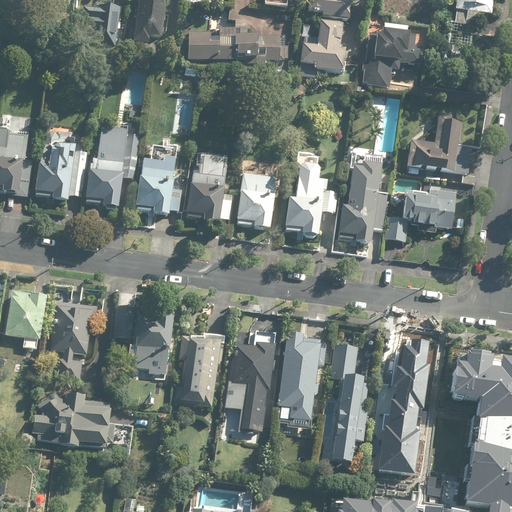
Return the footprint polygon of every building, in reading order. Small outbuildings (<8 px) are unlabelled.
[(142,0),(136,41),(154,43),(154,37),(165,38),(169,6),(164,5),(164,0),(142,0)] [(268,0),(267,6),(292,9),(292,0),(268,0)] [(313,0),(312,14),(324,15),(323,19),(353,22),(355,0),(313,0)] [(428,17),(429,0),(388,0),(387,12),(428,17)] [(459,0),(458,22),(482,24),(482,15),(494,15),(494,0),(459,0)] [(119,27),(121,27),(122,9),(87,6),(86,29),(102,30),(100,50),(118,51),(119,27)] [(345,74),(347,50),(343,50),(345,25),(323,23),(320,48),(304,47),(302,65),(318,66),(318,72),(345,74)] [(364,71),(363,83),(393,86),(395,65),(422,67),(423,49),(417,48),(418,34),(385,31),(385,35),(370,34),(367,65),(363,65),(362,71),(364,71)] [(283,37),(238,36),(215,36),(215,34),(192,33),(191,61),(238,63),(239,61),(257,61),(257,65),(270,65),(270,63),(283,63),(283,37)] [(140,120),(146,78),(125,75),(119,117),(140,120)] [(373,159),(393,160),(394,127),(398,128),(400,98),(375,97),(375,110),(381,110),(380,124),(375,124),(373,159)] [(27,131),(28,117),(22,117),(22,121),(19,121),(20,117),(5,116),(4,129),(0,128),(0,189),(5,189),(4,199),(29,200),(31,182),(26,181),(28,140),(23,140),(23,136),(20,136),(20,130),(27,131)] [(421,169),(470,175),(472,150),(460,149),(463,124),(438,121),(435,144),(413,142),(409,174),(420,175),(421,169)] [(131,139),(132,131),(102,129),(99,161),(95,161),(94,167),(92,167),(89,208),(123,210),(126,179),(138,180),(141,140),(131,139)] [(62,145),(64,133),(52,131),(50,144),(44,143),(39,195),(55,196),(54,200),(72,202),(72,198),(85,199),(90,148),(62,145)] [(227,197),(230,160),(202,158),(201,178),(193,177),(190,221),(224,223),(224,221),(233,222),(234,198),(227,197)] [(176,196),(177,161),(165,160),(165,164),(145,163),(145,179),(141,179),(140,208),(157,209),(156,215),(174,216),(174,212),(183,212),(183,196),(176,196)] [(384,233),(388,199),(381,198),(384,168),(367,166),(366,171),(354,169),(350,209),(343,209),(340,236),(360,238),(359,243),(375,245),(376,232),(384,233)] [(321,238),(323,213),(338,213),(339,195),(327,194),(328,183),(321,182),(321,169),(301,168),(299,201),(290,200),(289,228),(306,229),(305,237),(321,238)] [(273,231),(279,173),(245,170),(239,226),(258,228),(257,230),(273,231)] [(456,230),(458,196),(406,193),(404,219),(388,218),(387,243),(408,244),(409,232),(438,234),(438,230),(456,230)] [(50,299),(14,293),(6,337),(42,343),(50,299)] [(52,353),(65,355),(64,361),(60,360),(57,381),(82,384),(85,363),(73,361),(74,356),(88,358),(93,320),(98,320),(99,309),(54,302),(53,314),(57,314),(52,353)] [(138,310),(117,307),(113,338),(133,341),(138,310)] [(168,377),(171,351),(173,351),(177,314),(142,310),(137,347),(138,347),(135,369),(150,371),(150,375),(168,377)] [(267,436),(279,335),(236,329),(227,409),(242,411),(240,433),(267,436)] [(214,410),(222,343),(184,338),(176,405),(214,410)] [(388,416),(381,468),(415,473),(421,430),(416,429),(419,408),(424,409),(430,364),(426,363),(429,341),(411,338),(410,345),(405,344),(402,365),(398,364),(390,416),(388,416)] [(323,343),(289,339),(279,423),(313,428),(323,343)] [(331,380),(343,381),(332,462),(356,465),(367,380),(356,379),(360,348),(336,345),(331,380)] [(455,380),(445,379),(443,399),(473,403),(462,502),(481,504),(482,511),(500,511),(501,510),(511,511),(511,369),(499,368),(497,381),(476,379),(478,364),(468,363),(467,373),(456,372),(455,380)] [(110,448),(115,407),(47,400),(43,441),(110,448)]
